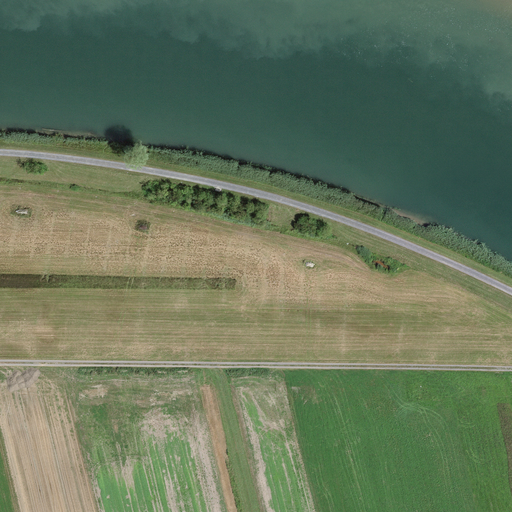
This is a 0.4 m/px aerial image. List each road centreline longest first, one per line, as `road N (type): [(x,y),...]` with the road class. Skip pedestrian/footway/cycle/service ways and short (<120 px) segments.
road 1 (track): [(511,290),(310,204),(117,162),(0,148)]
road 2 (track): [(0,362),(511,367)]
